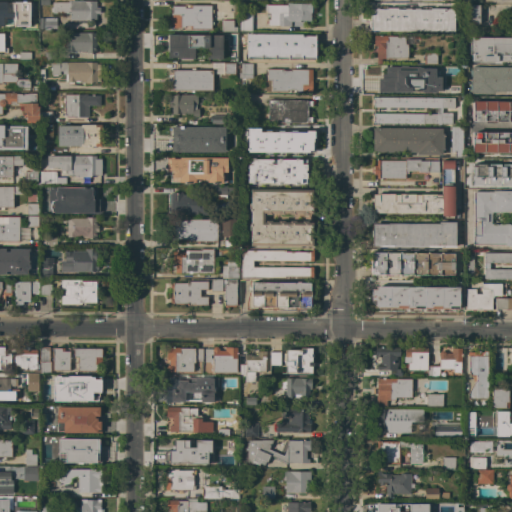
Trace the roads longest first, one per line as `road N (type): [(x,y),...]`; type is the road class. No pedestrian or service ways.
road 1 (residential): [(511,332),(0,326)]
road 2 (residential): [(344,511),(346,0)]
road 3 (residential): [(133,511),(132,0)]
